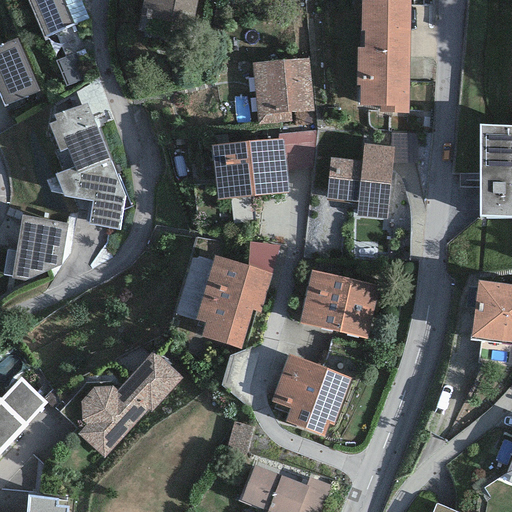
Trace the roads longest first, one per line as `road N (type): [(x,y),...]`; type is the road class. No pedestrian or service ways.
road 1 (tertiary): [(457,0),(430,349),(367,511)]
road 2 (residential): [(0,325),(105,280),(144,239),(146,179),(109,86),(103,0)]
road 3 (unclassified): [(402,511),(511,407)]
